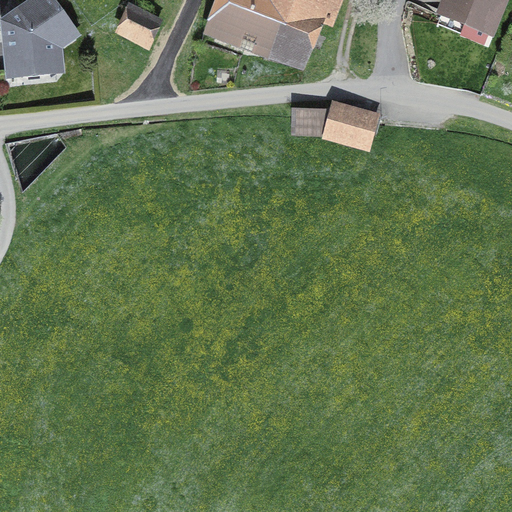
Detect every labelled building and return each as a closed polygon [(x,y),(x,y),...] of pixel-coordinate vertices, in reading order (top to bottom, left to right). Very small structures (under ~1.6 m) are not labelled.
[(71,52),(88,40),(61,0),(40,0),(9,23),(15,82),(70,77),(71,52)] [(220,0),(205,41),(309,81),(340,0),(220,0)] [(499,39),(511,5),(511,0),(450,0),(444,17),(499,39)] [(120,37),(156,54),(170,24),(134,8),(120,37)] [(383,121),(338,107),(327,142),(372,157),(383,121)] [(325,113),(299,112),(297,140),(323,142),(325,113)]
